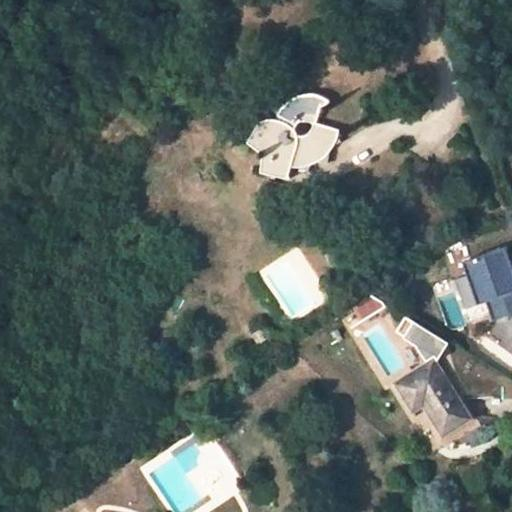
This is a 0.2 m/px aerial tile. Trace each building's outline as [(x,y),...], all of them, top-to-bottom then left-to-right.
[(258,124),(246,144),(262,156),(261,174),(287,180),(291,168),(313,172),(314,163),(325,157),(331,161),(333,155),(334,147),(341,144),(337,137),(339,131),(316,124),(322,107),(324,108),(329,102),(321,98),(312,96),(305,96),(297,98),(289,101),(281,108),(277,113),(292,125),(274,121),(269,121),(258,124)] [(492,319),(511,312),(511,267),(505,246),(462,261),(467,274),(477,304),(486,301),(489,313),(492,319)] [(455,279),(465,308),(477,304),(467,274),(455,279)] [(481,316),(489,313),(486,301),(477,304),(481,316)] [(371,328),(363,315),(352,321),(360,336),(371,328)] [(352,321),(337,331),(346,344),(360,336),(352,321)] [(432,361),(394,384),(411,412),(421,406),(441,437),(469,420),(432,361)]
